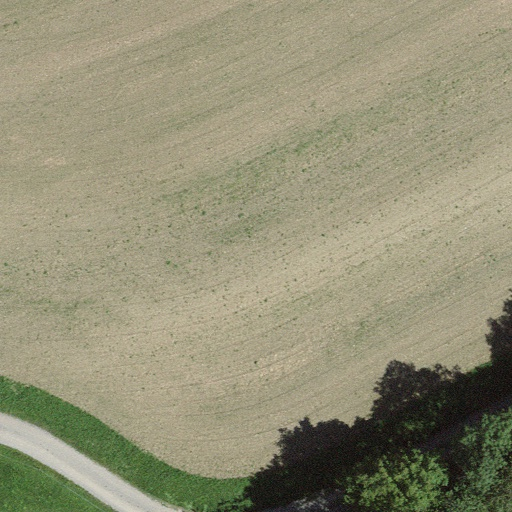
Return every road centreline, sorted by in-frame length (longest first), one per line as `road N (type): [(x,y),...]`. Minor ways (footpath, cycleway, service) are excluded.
road 1 (track): [(338,511),(511,424)]
road 2 (track): [(0,422),(64,449),(164,511)]
